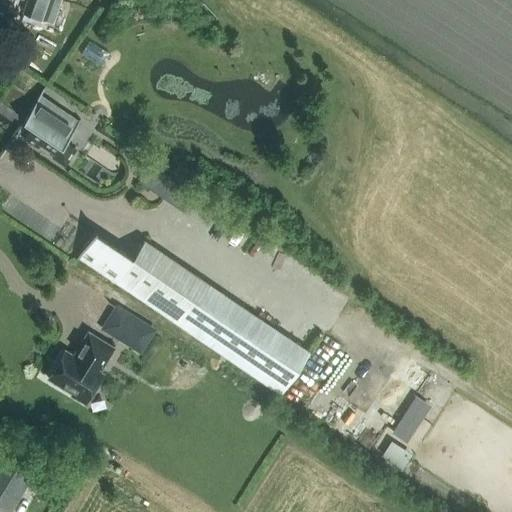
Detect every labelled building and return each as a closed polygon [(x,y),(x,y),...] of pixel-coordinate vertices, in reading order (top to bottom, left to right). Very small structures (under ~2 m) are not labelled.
[(61,0),(27,0),(23,12),(53,23),(61,0)] [(84,40),(79,54),(103,62),(107,48),(84,40)] [(56,155),(54,158),(66,166),(76,150),(66,143),(81,120),(80,119),(78,123),(40,97),(45,89),(44,88),(36,101),(12,85),(2,100),(0,99),(0,100),(24,117),(22,121),(32,128),(25,139),(39,148),(41,145),(56,155)] [(151,158),(136,178),(179,210),(193,191),(151,158)] [(76,259),(78,256),(282,394),(310,352),(143,239),(130,257),(93,232),(97,227),(96,227),(75,258),(76,259)] [(156,328),(134,315),(124,330),(146,344),(156,328)] [(88,331),(78,347),(80,348),(75,357),(64,350),(48,377),(72,392),(71,394),(86,403),(95,389),(93,387),(102,373),(99,371),(113,347),(88,331)] [(413,393),(388,431),(403,440),(428,402),(413,393)] [(400,466),(410,452),(388,438),(378,452),(400,466)] [(39,489),(52,466),(41,458),(35,468),(4,449),(0,456),(0,505),(9,511),(27,482),(39,489)]
